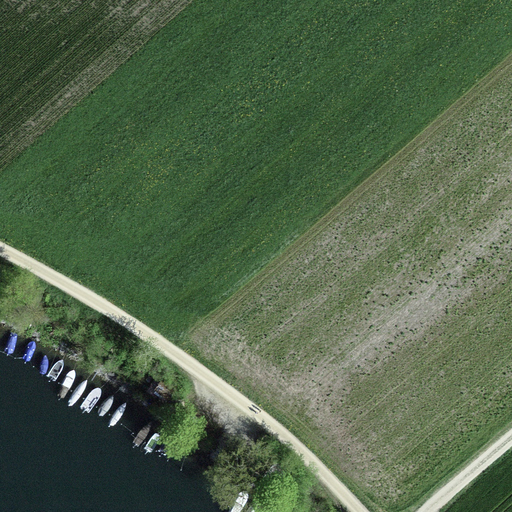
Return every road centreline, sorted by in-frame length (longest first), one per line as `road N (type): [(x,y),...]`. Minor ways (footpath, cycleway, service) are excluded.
road 1 (track): [(0,249),(108,309),(239,404),(364,511)]
road 2 (track): [(424,511),(511,420)]
